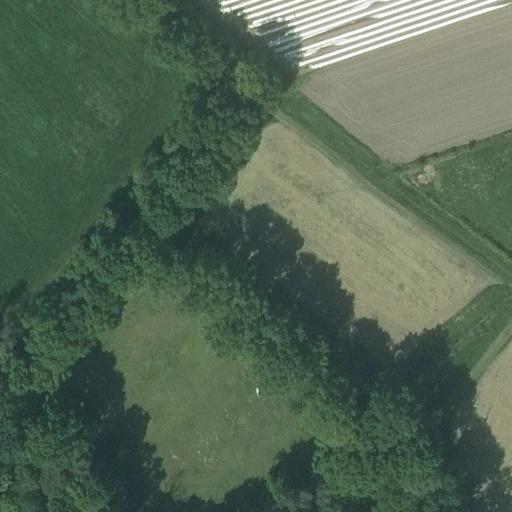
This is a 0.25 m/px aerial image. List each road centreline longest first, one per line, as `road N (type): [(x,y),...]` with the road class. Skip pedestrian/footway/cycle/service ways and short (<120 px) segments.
road 1 (track): [(434,511),(377,420),(138,220)]
road 2 (track): [(138,220),(227,87),(225,57),(157,0)]
road 3 (track): [(138,220),(0,382)]
road 4 (track): [(511,322),(393,438)]
